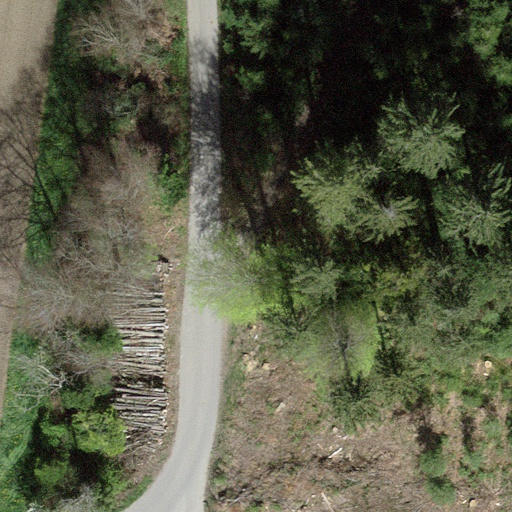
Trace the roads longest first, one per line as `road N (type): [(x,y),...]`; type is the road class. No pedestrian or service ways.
road 1 (unclassified): [(186,511),(200,324),(200,0)]
road 2 (track): [(362,0),(200,324)]
